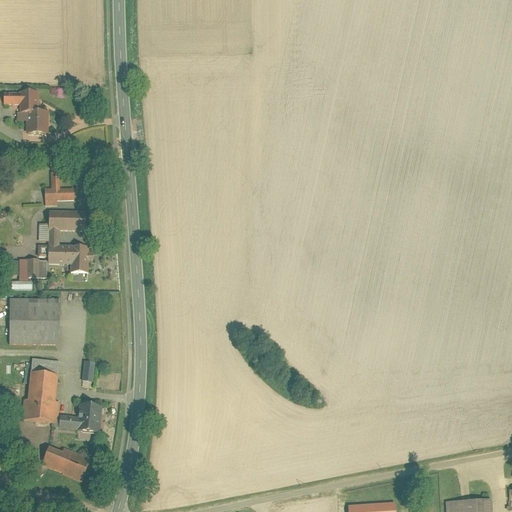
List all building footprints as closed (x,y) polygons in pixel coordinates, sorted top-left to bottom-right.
[(5,93),(5,106),(22,106),(22,94),(5,93)] [(40,94),(22,94),(22,106),(22,114),(30,114),(39,114),(40,94)] [(30,134),(49,134),(49,114),(39,114),(30,114),(30,134)] [(60,175),(52,175),(52,190),(61,190),(60,175)] [(52,190),(47,191),(47,202),(75,201),(75,190),(61,190),(52,190)] [(86,213),(51,212),(51,232),(61,232),(86,232),(86,213)] [(61,247),(61,232),(51,232),(51,247),(61,247)] [(50,266),(73,266),(73,247),(61,247),(51,247),(50,266)] [(73,274),(89,274),(89,262),(94,262),(94,253),(89,253),(89,247),(73,247),(73,266),(73,274)] [(41,261),(28,262),(28,263),(28,280),(48,280),(48,263),(41,263),(41,261)] [(28,263),(10,263),(10,280),(28,280),(28,263)] [(62,301),(12,301),(11,345),(61,346),(62,301)] [(33,359),(32,374),(60,377),(61,362),(33,359)] [(96,364),(86,363),(84,382),(94,383),(96,364)] [(23,400),(21,419),(57,423),(59,404),(57,404),(60,377),(32,374),(29,401),(23,400)] [(103,407),(81,406),(80,419),(79,431),(79,433),(101,434),(103,407)] [(61,430),(79,431),(80,419),(61,418),(61,430)] [(63,453),(50,449),(43,467),(84,482),(93,459),(65,449),(63,453)] [(491,511),(491,503),(448,505),(448,511),(491,511)]
